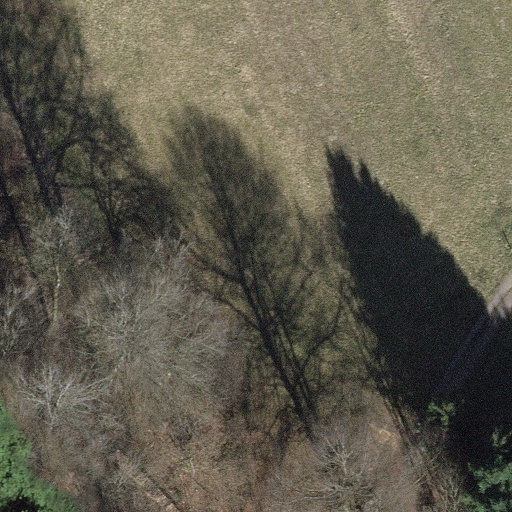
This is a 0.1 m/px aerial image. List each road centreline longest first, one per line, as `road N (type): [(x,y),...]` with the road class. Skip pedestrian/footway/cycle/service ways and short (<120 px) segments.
road 1 (track): [(511,291),(398,454),(388,511)]
road 2 (track): [(141,511),(0,354)]
